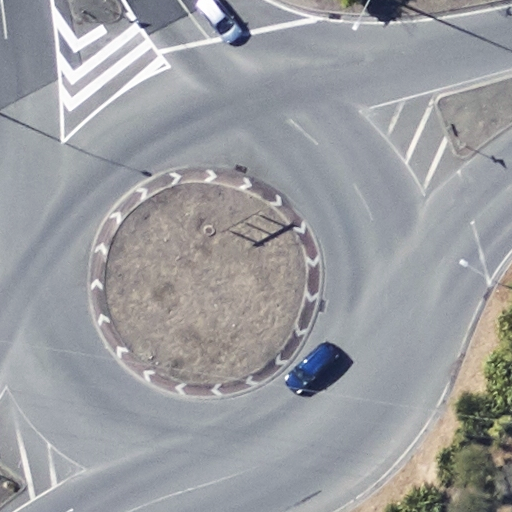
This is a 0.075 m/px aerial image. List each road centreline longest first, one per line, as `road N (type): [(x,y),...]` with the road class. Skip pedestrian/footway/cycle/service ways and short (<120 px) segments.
road 1 (secondary): [(406,301),(389,371),(335,439),(274,473),(185,482)]
road 2 (secondary): [(185,482),(71,428),(25,362),(12,277)]
road 3 (secondary): [(266,98),(337,134),(361,159),(403,241),(406,301)]
road 4 (secondary): [(24,214),(50,167),(121,108),(176,90),(233,89)]
road 5 (secondary): [(266,98),(511,44)]
road 6 (secondary): [(24,214),(3,0)]
road 7 (secondary): [(511,181),(429,261),(406,301)]
